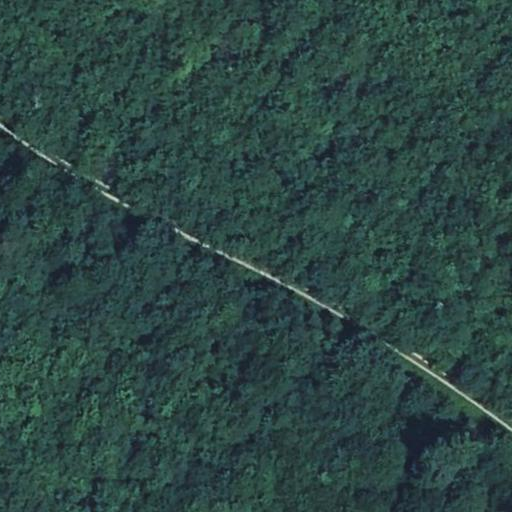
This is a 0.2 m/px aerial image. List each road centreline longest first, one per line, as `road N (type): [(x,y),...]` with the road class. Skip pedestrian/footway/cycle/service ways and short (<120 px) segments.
road 1 (track): [(145,212),(290,285),(511,429)]
road 2 (track): [(0,121),(145,212)]
